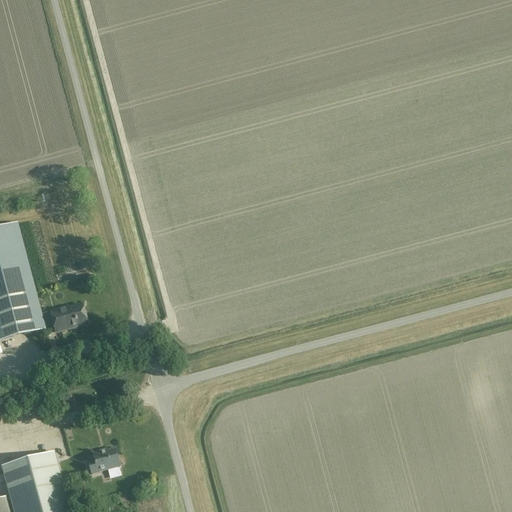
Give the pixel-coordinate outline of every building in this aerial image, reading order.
[(0,341),(45,329),(45,328),(41,315),(18,225),(0,229),(0,341)] [(58,310),(41,315),(45,328),(60,324),(62,332),(73,329),(73,327),(88,323),(83,305),(69,309),(68,307),(58,310)] [(121,467),(116,449),(107,451),(103,453),(102,451),(93,453),(94,457),(88,459),(92,475),(99,473),(121,467)] [(14,511),(70,511),(55,453),(3,467),(14,511)] [(9,511),(6,497),(0,499),(0,511),(9,511)]
